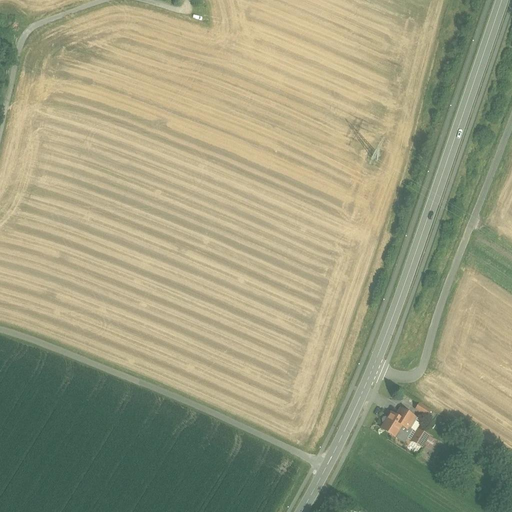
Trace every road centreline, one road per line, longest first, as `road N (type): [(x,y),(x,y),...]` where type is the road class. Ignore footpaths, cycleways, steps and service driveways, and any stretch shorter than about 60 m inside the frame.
road 1 (tertiary): [(502,0),(373,368),(327,465)]
road 2 (unclassified): [(0,330),(327,465)]
